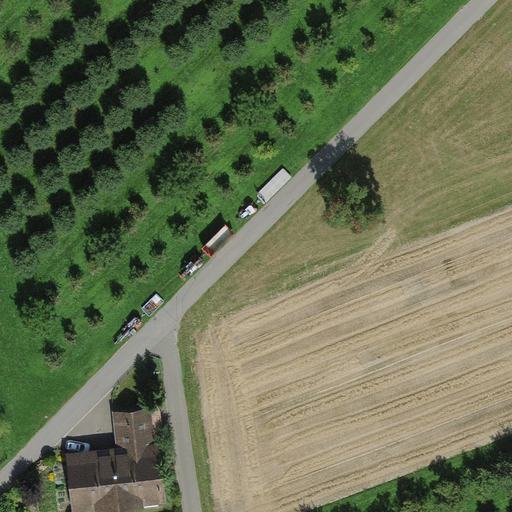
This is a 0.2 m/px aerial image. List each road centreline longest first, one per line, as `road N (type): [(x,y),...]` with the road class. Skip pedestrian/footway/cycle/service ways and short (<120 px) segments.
road 1 (unclassified): [(166,322),(489,0)]
road 2 (unclassified): [(0,488),(166,322)]
road 3 (residential): [(166,322),(194,511)]
